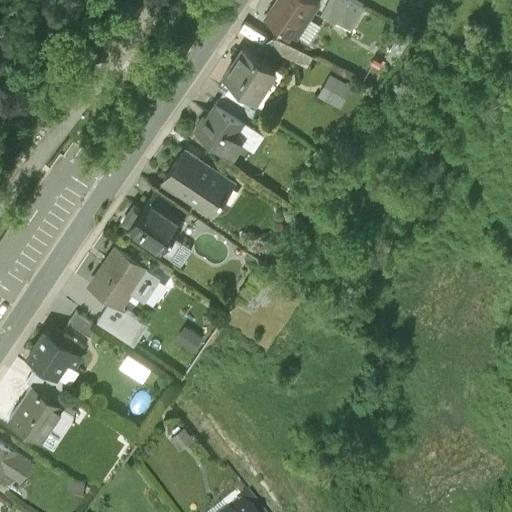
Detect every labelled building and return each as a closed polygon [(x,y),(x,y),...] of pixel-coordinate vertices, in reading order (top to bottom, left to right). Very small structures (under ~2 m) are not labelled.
[(320,0),(274,0),(268,10),(299,31),(307,19),(315,7),(320,0)] [(360,0),(327,0),(322,9),(351,25),(364,1),(360,0)] [(315,7),(307,19),(317,26),(325,14),(315,7)] [(314,52),(276,32),(271,42),(309,62),(314,52)] [(310,37),(306,44),(318,50),(321,44),(310,37)] [(279,63),(247,41),(226,71),(228,72),(246,84),(259,93),(279,63)] [(322,87),(344,100),(357,78),(334,66),(322,87)] [(246,84),(228,72),(222,82),(227,86),(239,94),(246,84)] [(219,98),(247,117),(253,121),(261,109),(239,94),(227,86),(219,98)] [(247,117),(219,98),(206,116),(204,114),(198,123),(228,144),(247,117)] [(236,177),(187,144),(166,174),(199,196),(216,207),(236,177)] [(199,196),(166,174),(159,185),(191,207),(199,196)] [(149,192),(152,194),(168,206),(174,198),(155,184),(149,192)] [(168,206),(152,194),(144,206),(135,200),(124,217),(132,222),(131,224),(181,259),(192,245),(174,232),(184,217),(168,206)] [(131,253),(117,243),(91,280),(112,295),(121,301),(146,263),(131,253)] [(131,253),(146,263),(148,264),(152,258),(135,247),(131,253)] [(121,301),(112,295),(98,316),(134,340),(148,320),(121,301)] [(97,322),(76,307),(69,316),(91,332),(97,322)] [(54,330),(46,325),(30,349),(38,355),(39,354),(72,377),(81,364),(75,361),(82,351),(79,348),(84,341),(59,323),(54,330)] [(123,359),(147,374),(156,360),(132,344),(123,359)] [(34,365),(65,386),(72,377),(39,354),(38,355),(32,363),(34,365)] [(34,379),(66,401),(73,391),(65,386),(34,365),(27,376),(33,381),(34,379)] [(66,401),(34,379),(33,381),(10,414),(37,432),(48,416),(63,427),(75,410),(65,403),(66,401)] [(33,458),(0,436),(0,486),(0,487),(19,471),(23,474),(33,458)] [(239,509),(240,508),(243,511),(260,511),(250,498),(237,507),(239,509)]
